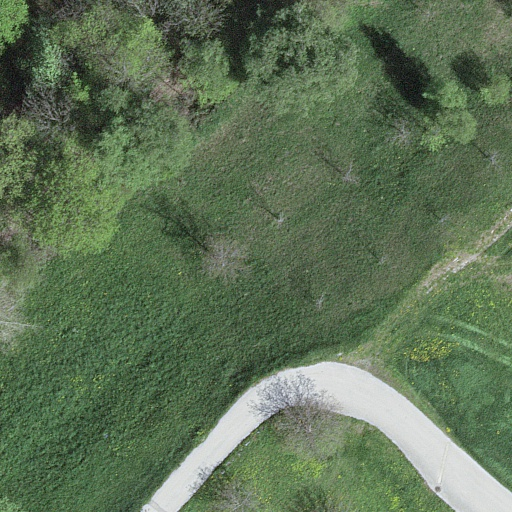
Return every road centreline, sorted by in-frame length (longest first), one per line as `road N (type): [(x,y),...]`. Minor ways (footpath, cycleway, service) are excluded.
road 1 (unclassified): [(161,511),(261,398),(297,379),(334,379),(388,406),(494,511)]
road 2 (track): [(511,215),(334,379)]
